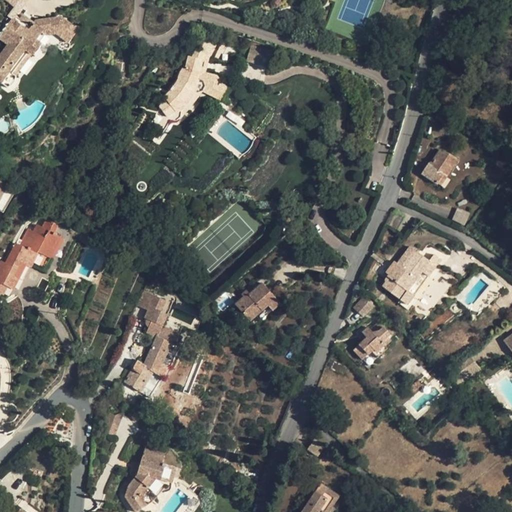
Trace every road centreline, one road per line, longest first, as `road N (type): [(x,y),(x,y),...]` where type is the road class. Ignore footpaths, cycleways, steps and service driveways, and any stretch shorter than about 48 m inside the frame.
road 1 (residential): [(384,199),(260,511)]
road 2 (residential): [(74,511),(82,401),(68,393),(0,461)]
road 3 (residential): [(447,0),(384,199)]
road 4 (unknown): [(299,404),(406,511)]
road 5 (residential): [(384,199),(511,269)]
